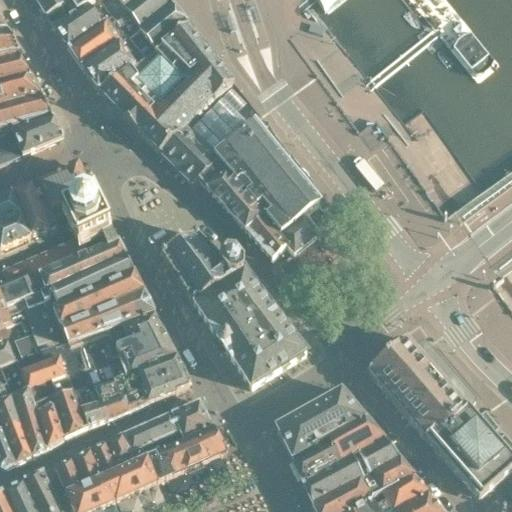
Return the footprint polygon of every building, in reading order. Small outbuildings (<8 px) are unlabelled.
[(77,16),(67,0),(35,0),(47,19),(64,9),(71,20),(77,16)] [(67,0),(77,16),(71,20),(53,30),(68,51),(103,29),(114,22),(100,5),(96,0),(67,0)] [(106,0),(100,5),(114,22),(115,23),(144,0),(106,0)] [(144,0),(115,23),(130,42),(139,35),(171,7),(165,0),(144,0)] [(316,0),(326,12),(341,0),(316,0)] [(171,7),(139,35),(154,54),(145,61),(147,63),(155,56),(162,51),(188,28),(171,7)] [(84,73),(130,42),(114,22),(103,29),(68,51),(84,73)] [(0,42),(8,40),(0,24),(0,42)] [(155,56),(147,63),(132,74),(119,83),(118,82),(101,93),(99,95),(105,102),(122,118),(121,119),(136,134),(137,133),(159,156),(185,130),(214,101),(215,102),(234,86),(188,28),(162,51),(155,56)] [(472,32),(453,47),(477,75),(495,59),(472,32)] [(0,42),(0,66),(20,61),(8,40),(0,42)] [(130,42),(84,73),(83,74),(98,95),(99,95),(101,93),(118,82),(119,83),(132,74),(147,63),(145,61),(130,42)] [(20,61),(0,66),(0,88),(31,81),(20,61)] [(0,111),(42,101),(31,81),(0,88),(0,111)] [(214,101),(185,130),(214,159),(215,158),(255,126),(262,121),(234,86),(215,102),(214,101)] [(42,101),(0,111),(0,134),(52,120),(53,120),(42,101)] [(52,120),(0,134),(0,168),(60,143),(62,139),(58,130),(52,120)] [(219,165),(199,183),(206,191),(207,190),(222,176),(224,170),(246,196),(264,218),(269,224),(274,231),(281,239),(307,218),(320,207),(307,190),(314,185),(294,161),(292,163),(289,160),(291,158),(278,143),(272,148),(255,126),(215,158),(219,165)] [(214,159),(185,130),(159,156),(160,157),(160,156),(193,189),(199,183),(219,165),(215,158),(214,159)] [(55,213),(93,195),(79,170),(79,169),(78,169),(58,177),(59,178),(39,186),(40,187),(33,190),(32,189),(13,197),(32,241),(31,242),(51,234),(59,230),(62,228),(55,213)] [(222,176),(207,190),(246,234),(264,218),(246,196),(224,170),(222,176)] [(93,196),(93,195),(55,213),(62,228),(64,227),(65,229),(68,227),(71,233),(75,241),(83,257),(118,244),(112,235),(114,234),(110,226),(106,217),(102,209),(101,209),(97,201),(95,202),(92,197),(93,196)] [(13,197),(0,202),(0,248),(2,254),(31,242),(32,241),(13,197)] [(264,218),(246,234),(251,239),(272,263),(285,252),(276,242),(281,239),(274,231),(269,224),(264,218)] [(307,218),(281,239),(276,242),(285,252),(287,251),(294,259),(321,237),(307,218)] [(194,236),(160,254),(178,283),(193,308),(194,307),(211,331),(211,332),(233,365),(233,364),(250,389),(249,389),(251,392),(252,392),(255,391),(255,390),(307,358),(243,275),(244,273),(230,256),(218,266),(194,236)] [(72,244),(40,258),(46,272),(83,257),(75,241),(72,243),(72,244)] [(10,287),(0,290),(0,296),(6,310),(126,259),(118,244),(83,257),(46,272),(10,287)] [(46,272),(40,258),(5,273),(10,287),(46,272)] [(126,259),(6,310),(13,327),(21,323),(28,340),(52,330),(144,295),(131,270),(126,259)] [(154,317),(144,295),(52,330),(61,351),(61,352),(154,317)] [(0,332),(6,329),(13,327),(6,310),(0,296),(0,332)] [(61,352),(61,351),(16,364),(28,394),(58,384),(55,375),(98,359),(113,354),(111,348),(120,345),(122,350),(149,340),(155,338),(154,336),(162,332),(154,317),(61,352)] [(6,329),(0,332),(0,342),(10,339),(6,329)] [(114,358),(113,354),(98,359),(55,375),(58,384),(68,380),(75,396),(121,380),(177,359),(162,332),(154,336),(155,338),(149,340),(122,350),(124,355),(114,358)] [(474,406),(475,405),(476,404),(476,403),(475,402),(475,400),(428,345),(427,345),(424,344),(420,345),(415,350),(407,341),(368,375),(426,441),(438,431),(444,438),(450,432),(452,425),(466,414),(474,407),(474,406)] [(0,370),(15,364),(8,347),(0,350),(0,370)] [(177,359),(121,380),(128,396),(142,391),(184,374),(177,359)] [(16,364),(15,364),(0,370),(2,374),(7,388),(34,460),(49,453),(34,411),(28,394),(16,364)] [(191,387),(184,374),(142,391),(148,407),(177,396),(189,391),(191,387)] [(58,384),(28,394),(34,411),(51,405),(53,413),(65,443),(89,432),(82,414),(79,415),(72,397),(75,396),(68,380),(58,384)] [(121,380),(75,396),(72,397),(79,415),(82,414),(101,407),(107,425),(129,415),(130,416),(148,407),(142,391),(128,396),(121,380)] [(7,388),(0,391),(0,471),(5,474),(34,460),(7,388)] [(327,445),(366,423),(342,393),(275,430),(278,436),(292,464),(327,445)] [(49,453),(65,443),(53,413),(51,405),(34,411),(49,453)] [(215,433),(200,405),(143,429),(158,458),(215,433)] [(89,432),(107,425),(101,407),(82,414),(89,432)] [(484,434),(466,414),(452,425),(450,432),(444,438),(438,431),(426,441),(447,466),(484,434)] [(381,440),(366,423),(327,445),(337,463),(381,440)] [(143,429),(124,438),(138,467),(156,459),(158,458),(143,429)] [(215,433),(158,458),(156,459),(167,483),(228,457),(215,433)] [(484,434),(447,466),(463,484),(500,452),(484,434)] [(138,467),(124,438),(107,447),(119,475),(138,467)] [(337,463),(327,445),(292,464),(303,487),(384,445),(381,440),(337,463)] [(399,463),(384,445),(303,487),(313,508),(364,482),(370,479),(399,463)] [(107,447),(90,455),(102,482),(119,475),(107,447)] [(511,473),(511,466),(500,452),(463,484),(479,502),(511,473)] [(102,482),(90,455),(73,464),(85,490),(102,482)] [(102,482),(85,490),(67,498),(73,511),(101,511),(167,483),(156,459),(138,467),(119,475),(102,482)] [(415,481),(399,463),(370,479),(364,482),(313,508),(314,511),(354,511),(381,498),(414,481),(415,481)] [(73,464),(62,469),(56,471),(67,498),(85,490),(73,464)] [(60,511),(52,494),(44,476),(24,485),(35,511),(60,511)] [(402,511),(429,498),(414,481),(381,498),(354,511),(402,511)] [(35,511),(24,485),(12,491),(4,495),(10,511),(35,511)] [(10,511),(4,495),(0,496),(0,511),(10,511)] [(429,498),(402,511),(439,511),(438,510),(429,497),(429,498)]
